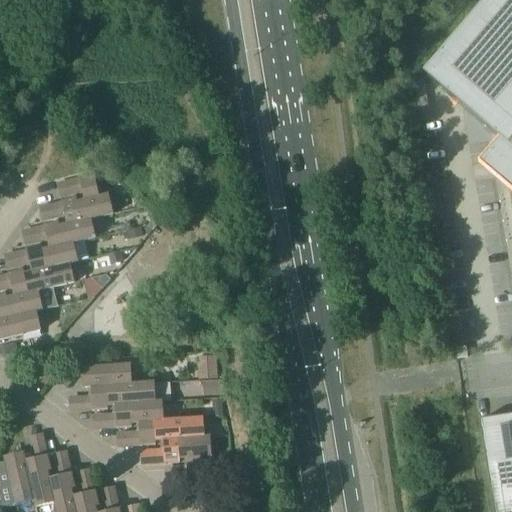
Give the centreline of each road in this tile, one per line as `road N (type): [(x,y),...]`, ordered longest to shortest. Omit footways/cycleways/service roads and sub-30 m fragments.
road 1 (secondary): [(352,511),(270,0)]
road 2 (secondary): [(230,0),(311,511)]
road 3 (unclassified): [(494,369),(459,143)]
road 4 (residential): [(177,511),(0,381)]
